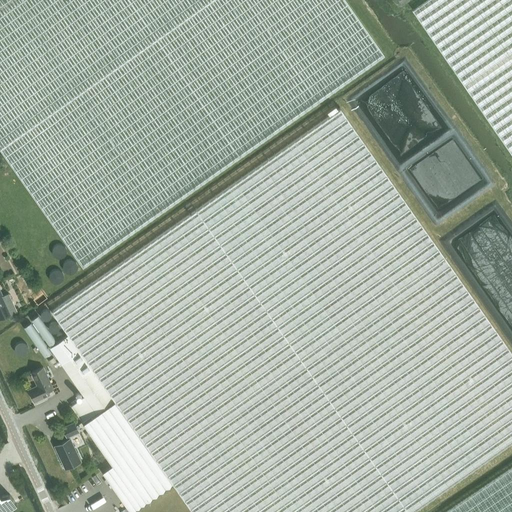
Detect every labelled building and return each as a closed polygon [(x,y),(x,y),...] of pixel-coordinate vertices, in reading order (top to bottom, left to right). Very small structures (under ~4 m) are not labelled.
[(0,0),(0,149),(83,267),(386,57),(345,0),(0,0)] [(511,0),(428,0),(414,10),(511,151),(511,0)] [(114,399),(173,483),(193,511),(410,511),(511,441),(511,351),(340,107),(52,310),(68,334),(114,399)] [(0,290),(0,318),(9,314),(9,315),(17,311),(8,292),(2,295),(0,290)] [(37,294),(41,300),(43,299),(44,298),(47,296),(43,290),(37,294)] [(48,343),(55,339),(42,319),(35,324),(48,343)] [(85,396),(71,405),(83,421),(114,399),(68,334),(50,347),(85,396)] [(43,367),(31,372),(37,385),(29,389),(34,401),(49,394),(48,390),(53,388),(43,367)] [(131,511),(173,483),(114,399),(83,421),(112,464),(102,471),(131,511)] [(74,422),(63,427),(67,436),(79,431),(74,422)] [(70,438),(55,445),(66,468),(81,461),(70,438)] [(511,511),(511,467),(445,511),(511,511)] [(0,494),(0,511),(4,511),(17,504),(10,494),(1,496),(0,494)]
